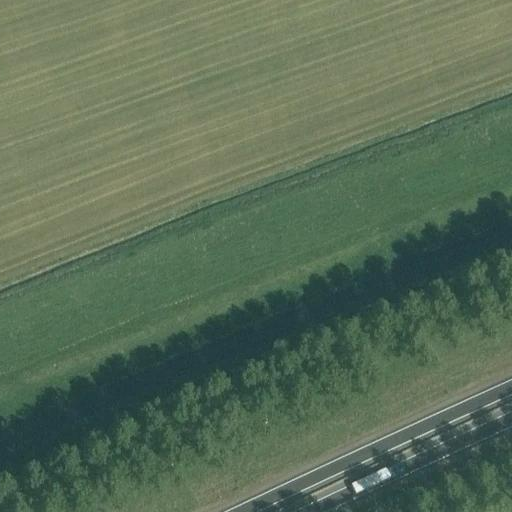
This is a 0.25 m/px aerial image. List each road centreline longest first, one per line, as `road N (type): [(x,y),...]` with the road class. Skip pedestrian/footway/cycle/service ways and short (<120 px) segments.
road 1 (trunk): [(511,383),(236,511)]
road 2 (trunk): [(306,511),(511,416)]
